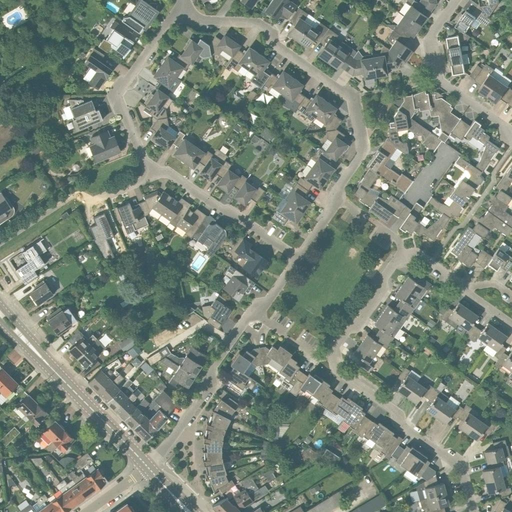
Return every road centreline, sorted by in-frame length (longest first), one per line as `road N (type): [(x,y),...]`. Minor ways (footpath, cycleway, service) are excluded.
road 1 (residential): [(335,195),(363,155),(351,96),(275,45),(258,23),(187,19)]
road 2 (residential): [(472,511),(461,468),(334,369),(330,351)]
road 3 (tertiary): [(146,468),(0,313)]
road 4 (residential): [(187,19),(170,18),(116,96),(150,175)]
road 5 (residential): [(146,468),(206,393),(205,377),(246,318),(257,315)]
road 6 (residential): [(511,145),(503,127),(434,79),(429,39),(456,0)]
road 7 (residential): [(297,258),(167,173),(150,175)]
road 8 (residential): [(330,351),(344,329),(360,322),(402,249)]
